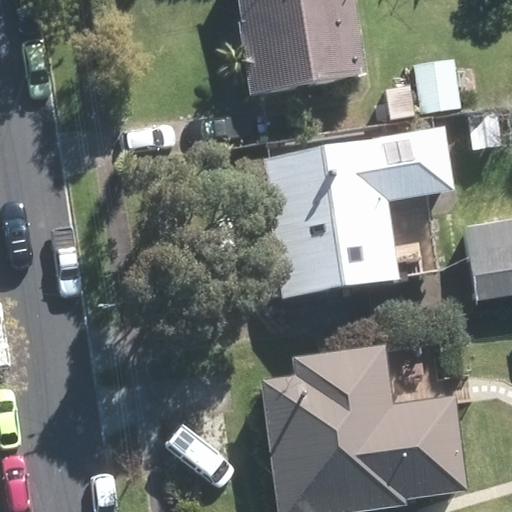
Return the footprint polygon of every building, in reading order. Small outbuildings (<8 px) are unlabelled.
[(341,0),(226,0),(243,103),(355,84),(341,0)] [(451,66),(409,72),(416,121),(457,115),(451,66)] [(431,140),(254,171),(279,308),(392,288),(379,215),(442,204),(431,140)] [(511,225),(460,232),(470,306),(511,300),(511,225)] [(254,388),(270,511),(400,511),(400,506),(459,498),(447,401),(383,410),(375,353),(282,366),(285,384),(254,388)]
